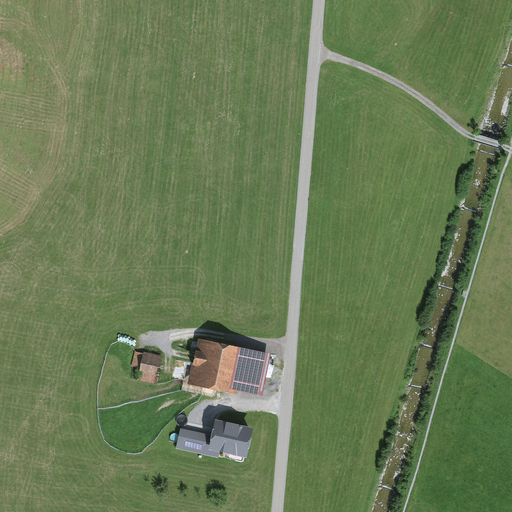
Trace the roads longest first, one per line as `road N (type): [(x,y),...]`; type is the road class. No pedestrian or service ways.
road 1 (unclassified): [(277,511),(319,0)]
road 2 (track): [(315,52),(389,79),(466,133),(511,150)]
